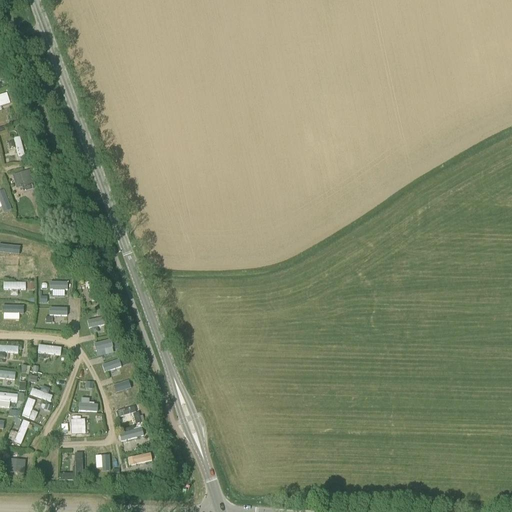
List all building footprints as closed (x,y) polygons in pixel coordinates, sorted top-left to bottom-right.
[(0,95),(0,107),(12,103),(8,93),(0,95)] [(0,218),(14,218),(14,209),(0,209),(0,218)] [(21,270),(12,269),(12,280),(21,280),(21,270)] [(54,296),(72,296),(71,285),(53,286),(54,296)] [(9,312),(9,324),(26,325),(27,312),(9,312)] [(53,322),(71,322),(71,313),(54,312),(53,322)] [(93,333),(103,333),(104,325),(93,324),(93,333)] [(98,348),(101,357),(118,352),(115,342),(98,348)] [(0,360),(9,361),(9,357),(22,357),(22,348),(0,347),(0,360)] [(42,349),(42,357),(65,358),(66,349),(42,349)] [(107,361),(95,365),(96,370),(108,366),(107,361)] [(106,368),(110,378),(125,372),(122,362),(106,368)] [(39,380),(36,397),(44,398),(47,382),(39,380)] [(25,422),(34,424),(39,403),(30,401),(25,422)] [(127,410),(120,414),(124,422),(131,418),(127,410)] [(74,422),(74,436),(92,436),(91,421),(74,422)] [(111,450),(103,451),(105,478),(113,478),(111,450)] [(87,481),(85,456),(78,457),(79,475),(63,475),(64,482),(87,481)] [(143,480),(150,479),(147,460),(140,461),(143,480)] [(10,461),(10,472),(28,473),(28,462),(10,461)]
